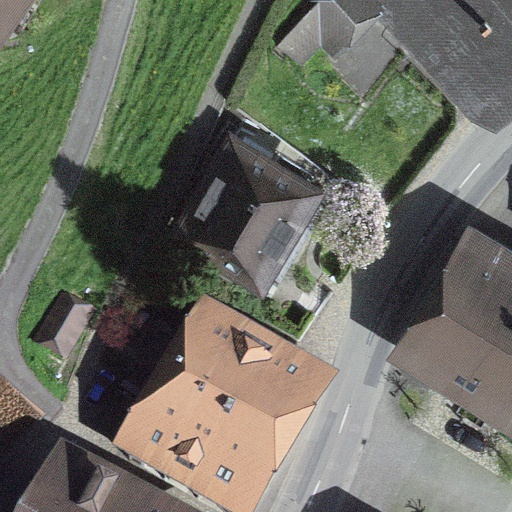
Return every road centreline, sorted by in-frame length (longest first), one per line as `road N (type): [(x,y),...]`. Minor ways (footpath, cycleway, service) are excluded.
road 1 (residential): [(120,0),(88,115),(0,331),(13,368),(74,431),(0,499)]
road 2 (tertiary): [(511,131),(445,206),(397,278),(299,511)]
